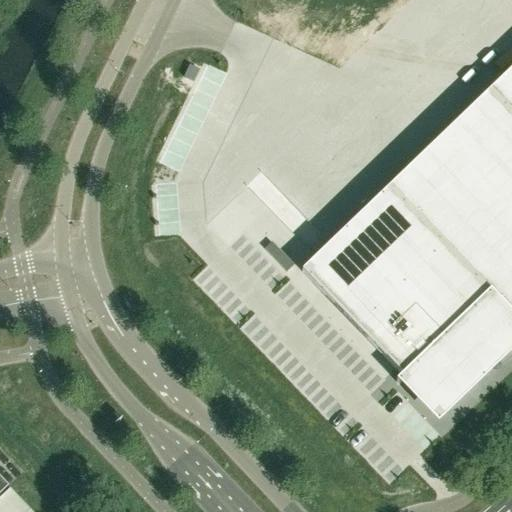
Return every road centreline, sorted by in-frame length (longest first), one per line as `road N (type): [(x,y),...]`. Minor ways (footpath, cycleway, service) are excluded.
road 1 (unclassified): [(293,511),(153,366),(98,274)]
road 2 (unclassified): [(154,7),(109,67),(71,161),(60,234),(65,279)]
road 3 (unclassified): [(65,279),(82,336),(112,386),(229,511)]
road 4 (unclassified): [(98,274),(89,220),(95,174),(142,60),(154,7)]
